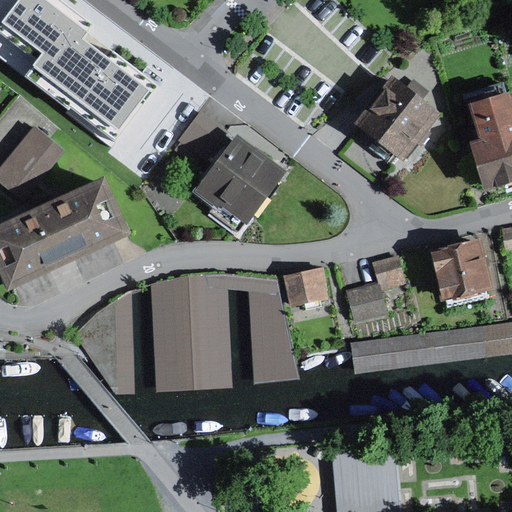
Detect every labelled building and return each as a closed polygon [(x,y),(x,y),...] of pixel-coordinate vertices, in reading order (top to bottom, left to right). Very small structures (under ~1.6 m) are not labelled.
[(63,0),(18,0),(0,24),(0,50),(113,136),(152,86),(87,37),(96,25),(63,0)] [(393,80),(354,130),(372,144),(368,150),(387,163),(391,158),(403,167),(418,147),(421,149),(432,136),(429,134),(442,117),(432,111),(440,100),(414,80),(406,90),(393,80)] [(470,147),(484,196),(511,188),(511,102),(510,96),(508,97),(504,85),(468,96),(481,144),(470,147)] [(229,133),(201,112),(178,142),(180,143),(173,154),(198,173),(206,161),(209,163),(229,133)] [(35,128),(0,170),(0,184),(24,205),(66,153),(35,128)] [(239,138),(195,196),(218,213),(220,209),(248,229),(288,175),(239,138)] [(105,183),(0,231),(0,279),(9,299),(131,242),(105,183)] [(511,228),(502,230),(505,255),(511,254),(511,228)] [(481,242),(430,255),(442,305),(493,294),(481,242)] [(399,257),(372,264),(378,284),(380,284),(382,292),(406,285),(399,257)] [(323,269),(284,279),(290,310),(330,302),(323,269)] [(152,286),(156,394),(232,390),(229,291),(250,293),(255,386),(298,381),(279,282),(226,276),(189,276),(152,286)] [(378,284),(346,292),(355,325),(388,317),(382,292),(380,284),(378,284)] [(116,396),(136,396),(133,294),(97,313),(75,335),(116,396)] [(511,324),(351,344),(355,376),(511,355),(511,324)] [(336,511),(400,511),(396,448),(333,454),(336,511)]
